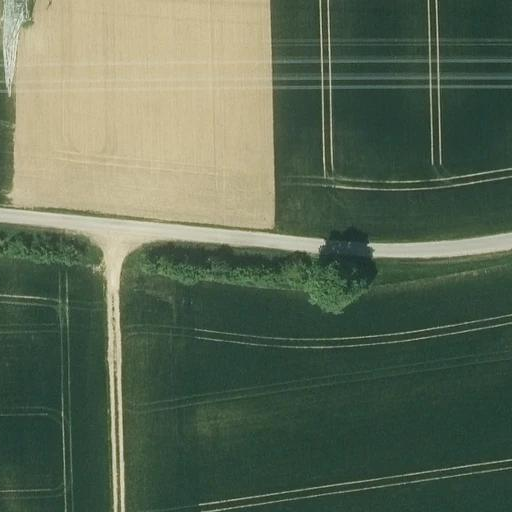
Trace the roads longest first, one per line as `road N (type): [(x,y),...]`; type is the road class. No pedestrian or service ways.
road 1 (track): [(511,240),(409,255),(0,221)]
road 2 (track): [(109,232),(117,511)]
